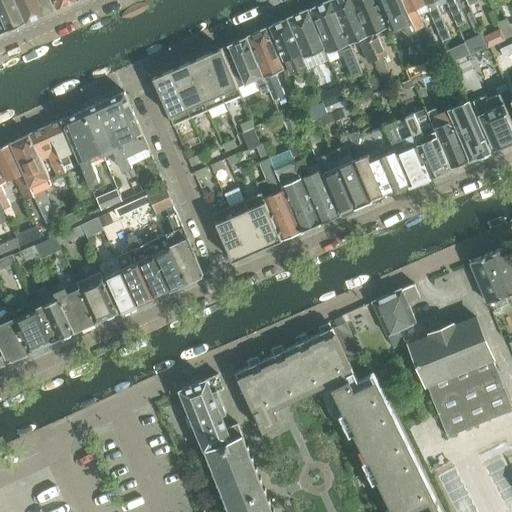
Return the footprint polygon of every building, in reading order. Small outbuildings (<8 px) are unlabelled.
[(25,22),(15,0),(0,0),(0,10),(8,30),(25,22)] [(15,0),(25,22),(44,14),(37,0),(15,0)] [(37,0),(44,14),(56,9),(51,0),(37,0)] [(351,44),(332,0),(308,11),(325,50),(331,63),(345,57),(354,78),(364,73),(351,44)] [(379,60),(353,0),(333,0),(332,0),(351,44),(360,40),(370,64),(379,60)] [(389,28),(376,0),(353,0),(379,60),(388,56),(378,32),(389,28)] [(409,34),(413,43),(420,39),(416,31),(401,0),(379,0),(395,34),(407,28),(409,34)] [(430,13),(424,0),(401,0),(416,31),(425,27),(420,17),(430,13)] [(435,2),(439,0),(424,0),(430,13),(435,23),(443,42),(451,38),(443,20),(435,2)] [(445,0),(458,27),(466,23),(455,0),(445,0)] [(467,0),(470,6),(474,15),(482,12),(478,3),(479,2),(477,0),(467,0)] [(0,33),(8,30),(0,10),(0,33)] [(325,50),(308,11),(288,20),(305,59),(325,50)] [(511,36),(511,24),(511,25),(508,18),(497,22),(504,40),(511,36)] [(271,27),(291,74),(308,67),(305,59),(288,20),(271,27)] [(284,69),(267,29),(247,37),(270,91),(274,99),(285,95),(275,72),(284,69)] [(270,91),(247,37),(222,48),(238,87),(255,79),(262,94),(270,91)] [(484,49),(480,40),(466,46),(470,55),(484,49)] [(470,55),(466,46),(455,50),(459,59),(470,55)] [(511,54),(511,47),(511,46),(500,50),(504,58),(511,54)] [(238,87),(222,48),(204,56),(224,104),(242,96),(238,87)] [(451,62),(447,53),(438,57),(437,55),(429,58),(430,61),(433,70),(451,62)] [(224,104),(204,56),(187,63),(208,111),(224,104)] [(409,80),(432,70),(433,70),(430,61),(406,71),(409,80)] [(208,111),(187,63),(170,70),(191,118),(208,111)] [(191,118),(170,70),(153,78),(174,126),(191,118)] [(344,100),(339,88),(323,95),(328,107),(344,100)] [(148,146),(124,92),(105,101),(129,155),(148,146)] [(511,120),(500,93),(487,98),(486,95),(473,101),(494,150),(511,142),(511,120)] [(112,145),(124,171),(133,166),(128,155),(129,155),(105,101),(83,110),(101,150),(112,145)] [(491,151),(469,101),(449,109),(450,113),(470,160),(491,151)] [(451,168),(435,130),(427,113),(425,109),(405,117),(415,140),(430,177),(451,168)] [(470,160),(450,113),(440,118),(436,109),(427,113),(435,130),(451,168),(470,160)] [(77,150),(90,186),(100,181),(90,155),(101,150),(83,110),(64,119),(77,150)] [(387,130),(410,185),(430,177),(415,140),(405,117),(405,116),(385,125),(387,130)] [(47,127),(67,171),(72,169),(69,164),(73,163),(69,154),(77,150),(64,119),(47,127)] [(255,127),(252,120),(240,124),(244,132),(254,128),(255,127)] [(67,171),(47,127),(31,134),(42,160),(50,156),(58,175),(67,171)] [(261,145),(256,134),(254,128),(244,132),(242,133),(249,150),(261,145)] [(410,185),(387,130),(363,140),(387,195),(410,185)] [(387,195),(363,140),(360,133),(352,137),(361,157),(353,160),(371,202),(387,195)] [(50,178),(42,160),(31,134),(11,143),(35,197),(36,196),(48,223),(54,220),(50,213),(54,211),(41,182),(50,178)] [(237,147),(234,139),(223,144),(226,152),(237,147)] [(340,215),(318,163),(308,168),(296,142),(287,146),(289,150),(299,173),(301,178),(321,223),(340,215)] [(35,197),(11,143),(0,147),(0,162),(8,181),(16,177),(26,201),(35,197)] [(221,154),(217,147),(206,152),(209,159),(221,154)] [(270,158),(282,187),(301,232),(321,223),(301,178),(299,173),(289,150),(270,158)] [(371,202),(353,160),(346,164),(340,150),(332,153),(356,209),(371,202)] [(242,161),(238,153),(227,158),(230,166),(242,161)] [(356,209),(332,153),(317,160),(318,163),(340,215),(356,209)] [(203,162),(200,154),(188,159),(192,167),(203,162)] [(301,232),(282,187),(270,158),(260,162),(273,194),(264,198),(282,240),(301,232)] [(226,168),(222,160),(211,165),(214,173),(226,168)] [(8,181),(0,162),(0,198),(5,210),(11,208),(0,184),(8,181)] [(209,175),(205,167),(194,172),(197,180),(209,175)] [(166,187),(149,195),(152,202),(157,214),(174,206),(166,187)] [(119,188),(100,196),(104,207),(124,199),(119,188)] [(282,240),(264,198),(261,192),(245,199),(266,247),(282,240)] [(149,195),(132,202),(135,210),(152,202),(149,195)] [(5,210),(0,198),(0,222),(1,225),(10,221),(5,210)] [(266,247),(245,199),(229,206),(250,254),(266,247)] [(132,202),(115,210),(118,218),(135,210),(132,202)] [(250,254),(229,206),(212,213),(233,261),(250,254)] [(175,231),(167,234),(170,241),(188,282),(201,276),(203,271),(176,211),(168,215),(175,231)] [(109,212),(98,217),(103,227),(113,222),(109,212)] [(98,217),(82,224),(86,233),(86,234),(88,237),(104,230),(103,227),(98,217)] [(62,244),(86,233),(82,224),(58,235),(62,244)] [(38,239),(33,228),(18,235),(19,238),(22,246),(38,239)] [(150,243),(153,250),(171,290),(188,282),(167,234),(150,243)] [(40,253),(62,244),(58,235),(36,244),(40,253)] [(171,290),(153,250),(150,243),(142,247),(136,235),(128,239),(133,250),(154,297),(171,290)] [(13,250),(22,246),(19,238),(0,246),(0,247),(3,254),(13,250)] [(18,263),(40,253),(36,244),(14,254),(18,263)] [(511,261),(506,247),(470,261),(488,304),(511,293),(511,261)] [(117,258),(121,266),(138,304),(154,297),(133,250),(117,258)] [(0,270),(18,263),(14,254),(0,259),(0,270)] [(138,304),(121,266),(117,258),(101,265),(122,312),(138,304)] [(119,312),(100,272),(79,282),(97,321),(105,318),(108,319),(114,316),(116,313),(119,312)] [(97,321),(79,282),(57,292),(75,331),(84,327),(87,329),(92,326),(94,323),(97,321)] [(374,302),(394,349),(407,343),(401,329),(417,323),(408,302),(420,297),(415,285),(374,302)] [(75,331),(57,292),(35,303),(53,342),(61,338),(65,339),(71,336),(73,333),(75,331)] [(53,342),(35,303),(13,313),(31,352),(40,348),(43,349),(50,346),(51,343),(53,342)] [(31,352),(13,313),(0,318),(0,341),(10,362),(19,358),(22,359),(28,356),(30,352),(31,352)] [(511,410),(511,404),(476,317),(454,326),(453,325),(431,334),(432,335),(411,344),(427,384),(428,384),(449,436),(493,418),(511,410)] [(337,324),(350,354),(361,349),(348,319),(337,324)] [(434,511),(430,502),(369,377),(359,381),(353,384),(350,377),(343,364),(349,361),(350,360),(333,326),(236,373),(264,432),(283,423),(276,409),(271,398),(325,372),(330,383),(332,386),(345,413),(354,433),(368,461),(377,481),(390,508),(392,511),(434,511)] [(206,378),(180,389),(188,411),(186,415),(185,416),(188,424),(188,425),(189,427),(196,429),(200,438),(204,450),(243,435),(242,433),(238,423),(226,427),(225,425),(221,413),(226,411),(217,389),(223,387),(218,374),(217,373),(206,378)] [(272,511),(243,435),(204,450),(204,451),(211,467),(217,482),(228,511),(272,511)]
